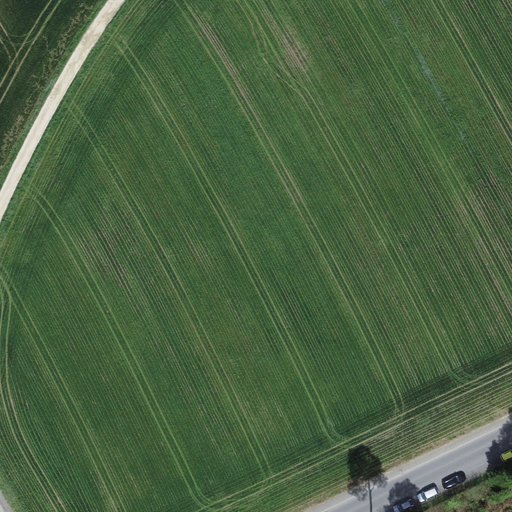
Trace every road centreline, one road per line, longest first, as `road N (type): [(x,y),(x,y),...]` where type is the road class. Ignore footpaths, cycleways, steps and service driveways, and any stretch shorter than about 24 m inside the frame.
road 1 (track): [(0,209),(113,0)]
road 2 (tertiary): [(362,511),(511,440)]
